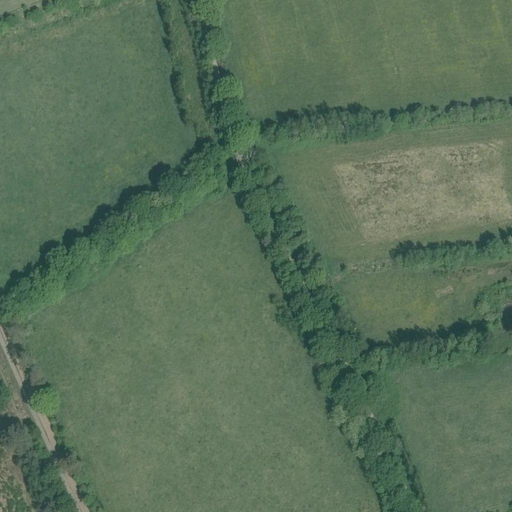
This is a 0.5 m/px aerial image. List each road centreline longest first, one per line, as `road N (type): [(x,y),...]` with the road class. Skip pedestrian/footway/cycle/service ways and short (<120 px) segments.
road 1 (track): [(412,511),(235,145),(202,0)]
road 2 (track): [(85,511),(0,319)]
